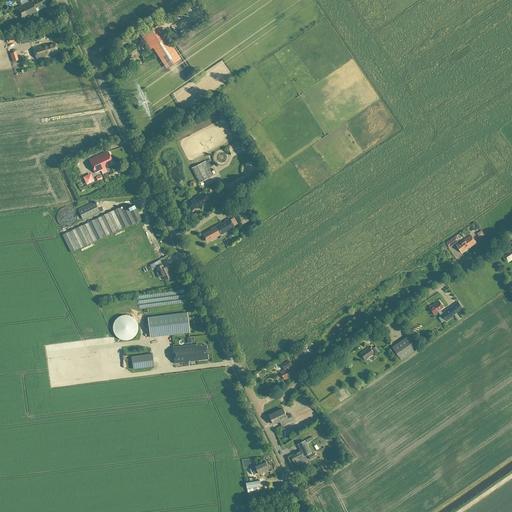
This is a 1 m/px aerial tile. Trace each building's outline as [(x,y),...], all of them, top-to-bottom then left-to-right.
[(19,6),(13,9),(19,21),(37,13),(35,8),(45,3),(43,0),(31,0),(27,2),(20,6),(19,6)] [(166,68),(180,59),(158,26),(144,35),(148,41),(145,42),(150,50),(153,48),(166,68)] [(28,34),(18,36),(19,42),(29,40),(28,34)] [(132,42),(124,48),(127,54),(136,48),(132,42)] [(48,45),(48,44),(32,48),(36,59),(50,54),(49,53),(57,51),(54,43),(48,45)] [(125,55),(119,58),(120,60),(117,61),(120,68),(133,62),(129,55),(126,57),(125,55)] [(33,64),(32,58),(20,61),(22,67),(33,64)] [(114,164),(107,151),(89,160),(95,173),(114,164)] [(212,176),(205,161),(191,168),(199,183),(212,176)] [(86,184),(94,181),(92,173),(84,176),(86,184)] [(245,179),(237,184),(239,187),(247,183),(245,179)] [(191,200),(186,203),(190,210),(195,207),(195,208),(198,207),(197,206),(199,205),(199,206),(208,202),(204,193),(191,199),(191,200)] [(94,202),(78,210),(83,219),(99,211),(94,202)] [(120,207),(62,235),(71,253),(141,219),(134,205),(128,208),(127,206),(121,209),(120,207)] [(69,207),(67,207),(65,207),(63,207),(61,208),(59,210),(58,211),(57,213),(56,215),(56,217),(56,219),(57,221),(58,223),(59,224),(61,225),(63,226),(66,227),(67,227),(69,227),(70,226),(72,225),(74,224),(75,223),(76,221),(77,219),(77,217),(77,215),(76,213),(75,211),(74,210),(72,208),(70,207),(69,207)] [(210,230),(202,234),(206,241),(211,239),(211,240),(234,227),(229,218),(224,221),(225,222),(222,224),(221,222),(210,229),(210,230)] [(471,236),(456,246),(461,253),(470,247),(470,248),(476,243),(471,236)] [(455,237),(451,240),(446,244),(449,248),(458,241),(455,237)] [(511,249),(503,255),(508,262),(511,259),(511,249)] [(162,265),(156,268),(158,271),(160,271),(164,280),(167,279),(167,280),(171,278),(171,276),(167,267),(164,268),(162,265)] [(435,303),(429,307),(434,315),(438,312),(437,311),(443,307),(439,301),(435,304),(435,303)] [(457,302),(441,313),(446,321),(455,316),(454,315),(457,313),(458,313),(463,310),(457,302)] [(149,336),(189,333),(188,313),(147,316),(149,336)] [(126,341),(129,340),(132,339),(134,337),(136,334),(137,331),(138,328),(137,325),(136,322),(134,319),(131,317),(128,316),(125,316),(122,316),(119,317),(116,319),(114,322),(113,325),(112,328),(113,331),(114,334),(115,336),(117,338),(120,340),(123,341),(126,341)] [(409,336),(392,347),(401,360),(417,349),(409,336)] [(196,344),(172,347),(174,363),(208,359),(207,345),(201,346),(201,345),(196,345),(196,344)] [(369,347),(360,354),(364,360),(374,353),(369,347)] [(152,354),(131,357),(133,369),(154,366),(152,354)] [(298,372),(304,369),(299,360),(294,363),(298,372)] [(284,370),(280,372),(284,380),(295,373),(292,367),(291,365),(288,361),(281,365),(284,370)] [(269,415),(273,424),(280,421),(282,425),(293,420),(290,414),(286,416),(282,409),(269,415)] [(297,461),(311,453),(305,441),(297,445),(300,450),(290,456),(293,463),(295,466),(299,464),(297,461)] [(254,466),(255,467),(249,470),(252,475),(257,473),(258,474),(269,469),(269,468),(268,466),(267,465),(265,461),(254,466)] [(247,489),(261,487),(259,480),(256,481),(255,478),(252,478),(252,481),(246,482),(247,489)]
